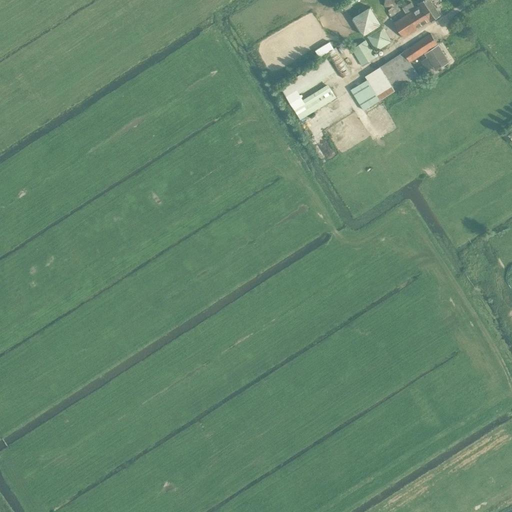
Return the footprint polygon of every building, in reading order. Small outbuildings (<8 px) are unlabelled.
[(345,0),(337,5),(342,12),(353,6),(352,4),(358,0),(345,0)] [(423,0),(419,3),(421,6),(431,21),(440,15),(430,0),(423,0)] [(404,38),(431,21),(421,6),(415,9),(411,2),(402,8),(407,15),(394,23),(404,38)] [(353,18),(364,35),(381,24),(370,7),(353,18)] [(367,36),(376,51),(391,41),(382,26),(367,36)] [(410,62),(437,44),(431,33),(365,76),(367,79),(350,89),(364,110),(419,75),(410,62)] [(366,40),(352,49),(362,66),(376,57),(366,40)] [(351,73),(336,47),(333,49),(330,42),(315,50),(319,57),(327,52),(342,78),(351,73)] [(436,70),(449,62),(438,45),(425,54),(427,57),(421,61),(423,65),(418,68),(421,74),(433,67),(436,70)] [(333,68),(327,58),(280,87),(286,97),(333,68)] [(330,87),(294,109),(300,119),(337,97),(330,87)]
